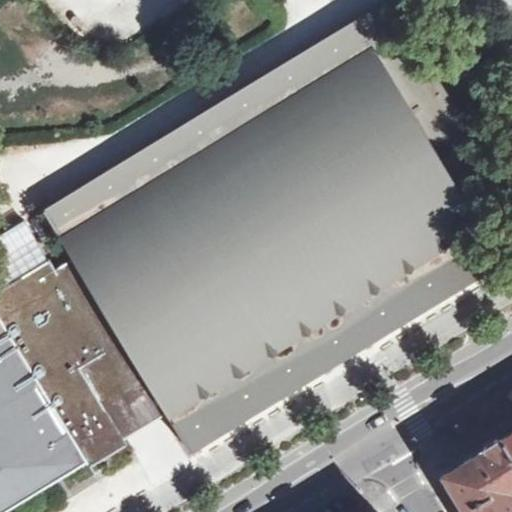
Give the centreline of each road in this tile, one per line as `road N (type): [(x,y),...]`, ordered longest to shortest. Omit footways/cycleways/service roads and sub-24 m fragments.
road 1 (secondary): [(380,434),(511,354)]
road 2 (secondary): [(251,511),(380,434)]
